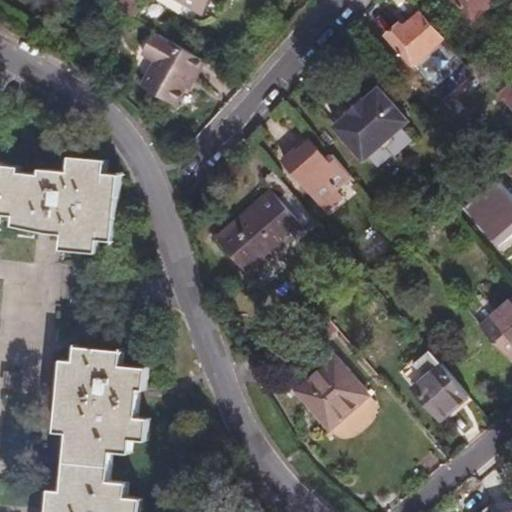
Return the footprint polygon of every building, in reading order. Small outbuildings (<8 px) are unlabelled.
[(130,0),(122,0),(117,9),(139,23),(147,10),(130,0)] [(453,0),(464,13),(478,0),(453,0)] [(404,56),(434,31),(412,5),(399,16),(396,12),(388,19),(379,27),(404,56)] [(188,79),(200,57),(148,28),(134,52),(146,58),(132,82),(168,102),(177,86),(182,76),(188,79)] [(185,84),(188,79),(182,76),(177,86),(182,88),(185,84)] [(499,93),(511,108),(511,87),(509,84),(499,93)] [(353,159),(399,119),(369,85),(354,98),(353,96),(345,103),(338,109),(339,111),(324,124),(353,159)] [(337,170),(322,152),(317,156),(300,137),(288,147),(286,145),(281,149),(274,155),(317,206),(332,193),(327,186),(327,178),(337,170)] [(5,211),(11,212),(10,223),(37,225),(52,227),(63,228),(61,244),(97,248),(98,233),(114,234),(121,171),(107,170),(108,157),(73,154),(72,164),(41,161),(40,169),(22,168),(23,159),(10,158),(5,211)] [(0,224),(4,225),(5,211),(10,158),(0,156),(0,224)] [(308,219),(262,167),(251,177),(260,188),(236,209),(204,237),(239,278),(308,219)] [(327,178),(327,186),(341,174),(337,170),(327,178)] [(501,224),(511,214),(511,205),(486,175),(456,201),(486,237),(501,224)] [(449,215),(437,201),(427,210),(439,224),(449,215)] [(373,212),(395,238),(404,229),(406,228),(383,203),(373,212)] [(375,238),(383,247),(395,238),(373,212),(361,222),(375,238)] [(410,236),(429,220),(423,213),(406,228),(404,229),(410,236)] [(370,260),(383,247),(375,238),(361,250),(370,260)] [(462,326),(489,357),(511,337),(511,299),(504,290),(462,326)] [(314,337),(328,325),(313,308),(299,321),(314,337)] [(239,351),(250,364),(276,341),(266,328),(239,351)] [(342,406),(362,389),(321,342),(309,339),(285,360),(291,382),(289,384),(323,424),(342,406)] [(138,511),(141,487),(124,486),(125,473),(105,471),(107,455),(125,457),(126,442),(142,443),(144,419),(132,417),(134,388),(139,388),(141,366),(115,364),(116,344),(72,340),(70,356),(57,354),(50,432),(61,433),(56,486),(43,485),(40,511),(138,511)] [(439,408),(459,391),(424,350),(408,363),(418,374),(405,385),(431,416),(439,408)] [(510,511),(507,508),(504,509),(499,510),(498,511),(484,511),(480,502),(469,511),(510,511)]
